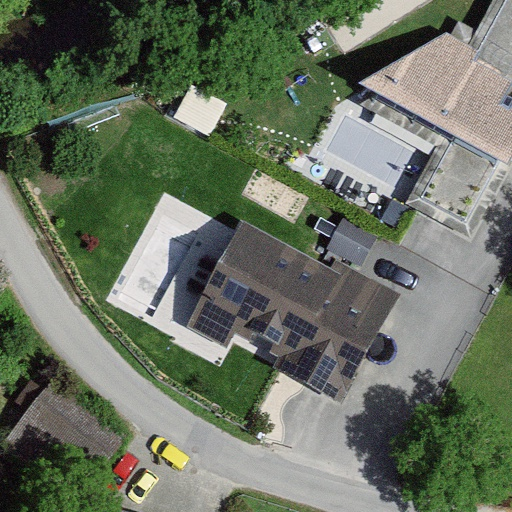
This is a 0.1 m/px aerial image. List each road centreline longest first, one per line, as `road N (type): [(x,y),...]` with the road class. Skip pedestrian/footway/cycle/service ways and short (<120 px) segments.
road 1 (unclassified): [(0,192),(91,350),(221,455)]
road 2 (residential): [(221,455),(447,511)]
